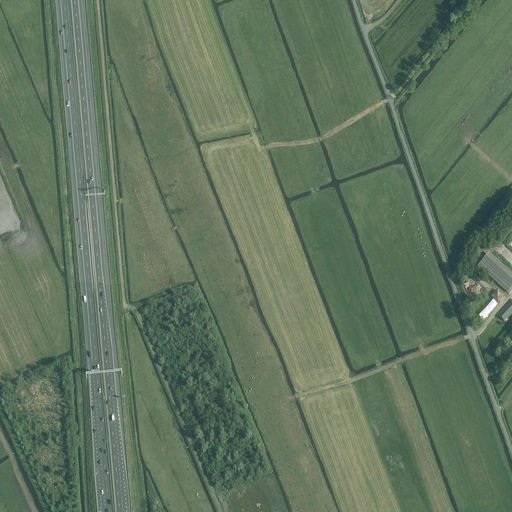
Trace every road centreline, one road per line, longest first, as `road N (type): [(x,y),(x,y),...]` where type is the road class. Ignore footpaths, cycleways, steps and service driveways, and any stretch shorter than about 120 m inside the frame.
road 1 (motorway): [(62,0),(107,511)]
road 2 (motorway): [(121,511),(76,0)]
road 3 (unclassified): [(511,451),(353,0)]
road 4 (track): [(259,147),(251,157),(338,384),(372,511)]
road 5 (track): [(473,0),(393,96),(324,137),(259,147),(233,104)]
road 6 (track): [(289,398),(471,335)]
